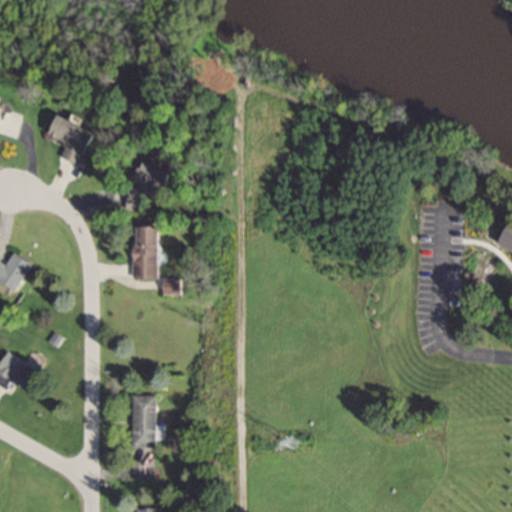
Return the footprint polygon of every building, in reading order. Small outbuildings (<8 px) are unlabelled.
[(65,155),(83,163),(98,129),(62,113),(54,132),(71,140),(65,155)] [(127,207),(149,213),(155,189),(167,192),(173,168),(140,159),(127,207)] [(511,219),(498,248),(511,254),(511,219)] [(161,278),(161,225),(136,225),(135,278),(161,278)] [(16,251),(8,264),(0,258),(0,255),(0,278),(18,289),(34,262),(16,251)] [(31,389),(42,369),(9,351),(0,366),(0,382),(10,388),(15,380),(31,389)] [(134,394),(135,446),(158,446),(158,436),(164,436),(164,425),(157,425),(157,394),(134,394)]
